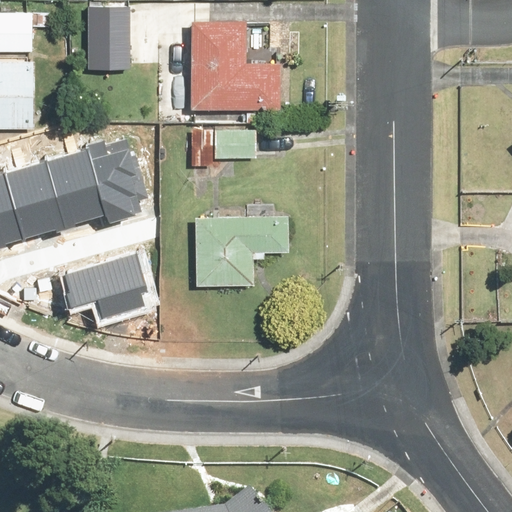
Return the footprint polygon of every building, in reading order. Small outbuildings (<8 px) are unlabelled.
[(137,1),(89,1),(89,46),(136,47),(137,1)] [(0,5),(0,48),(37,49),(38,6),(0,5)] [(255,11),(199,10),(198,103),(289,104),(289,55),(254,54),(255,11)] [(290,23),(270,22),(269,51),(290,51),(290,23)] [(0,120),(43,121),(44,55),(0,54),(0,120)] [(260,128),(193,126),(192,163),(221,164),(221,152),(259,153),(260,128)] [(0,239),(96,211),(100,223),(147,209),(127,141),(82,154),(79,145),(0,168),(0,239)] [(296,210),(201,212),(203,279),(263,277),(263,250),(297,249),(296,210)] [(62,276),(71,306),(93,299),(99,321),(144,308),(139,291),(148,289),(137,253),(62,276)] [(248,511),(248,502),(142,511),(248,511)]
